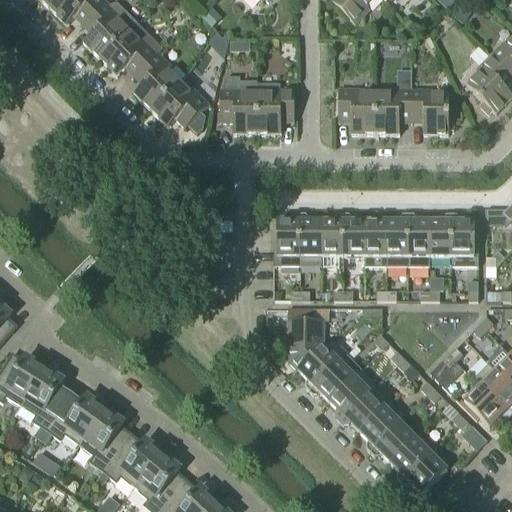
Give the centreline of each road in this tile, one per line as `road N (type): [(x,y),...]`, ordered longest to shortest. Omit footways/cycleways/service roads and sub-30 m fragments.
road 1 (residential): [(398,511),(254,366),(253,324),(242,299),(243,161)]
road 2 (residential): [(258,511),(192,450),(48,344),(31,308),(0,279)]
road 3 (residential): [(1,0),(167,161),(243,161)]
road 4 (residential): [(310,161),(482,159),(511,134)]
road 5 (residential): [(310,161),(309,0)]
